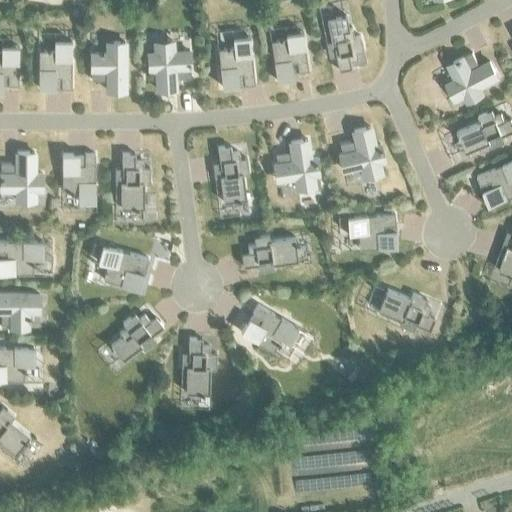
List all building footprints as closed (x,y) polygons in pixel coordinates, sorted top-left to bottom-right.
[(330,41),(325,42),(327,55),(335,54),(338,69),(350,67),(349,61),(357,59),(355,52),(362,51),(359,35),(352,36),(351,28),(347,29),(345,15),(326,19),(330,41)] [(286,39),(270,41),(275,80),(292,78),(290,62),(296,61),(297,71),(307,70),(302,31),(285,34),(286,39)] [(233,48),(218,49),(221,86),(238,85),(237,73),(243,72),(244,83),(253,83),(249,36),(232,38),(233,48)] [(55,51),(39,51),(38,88),(55,88),(55,76),(62,76),(62,88),(71,88),(71,41),(55,41),(55,51)] [(155,52),(148,52),(149,70),(156,70),(157,88),(177,87),(176,77),(189,76),(189,68),(190,68),(189,50),(175,50),(174,41),(154,42),(155,52)] [(108,52),(92,52),(92,78),(108,78),(108,89),(125,89),(125,42),(108,42),(108,52)] [(1,51),(0,50),(0,90),(2,90),(2,74),(8,74),(8,84),(18,84),(18,46),(1,46),(1,51)] [(456,78),(446,84),(455,101),(465,96),(468,101),(484,93),(481,87),(500,78),(491,60),(480,66),(472,52),(465,56),(464,55),(449,63),(456,78)] [(481,122),(458,131),(467,153),(489,143),(492,148),(505,142),(503,136),(511,131),(511,120),(511,119),(504,121),(501,114),(495,117),(492,110),(478,116),(481,122)] [(343,154),(338,155),(342,170),(361,166),(364,176),(380,172),(378,162),(385,160),(382,144),(374,146),(369,125),(353,129),(355,140),(341,144),(343,154)] [(277,165),(272,165),(274,182),(296,179),(297,188),(313,186),(312,177),(320,175),(317,160),(310,161),(307,139),(290,141),(291,151),(275,153),(277,165)] [(219,161),(213,162),(215,177),(220,177),(223,201),(246,198),(243,173),(249,172),(247,157),(239,158),(238,151),(231,152),(230,145),(217,147),(219,161)] [(1,173),(0,173),(0,189),(17,189),(17,200),(34,200),(34,189),(42,189),(42,173),(34,173),(34,152),(17,152),(17,163),(1,163),(1,173)] [(122,167),(115,167),(115,182),(120,182),(120,207),(143,207),(143,182),(149,182),(149,167),(142,167),(142,160),(135,160),(135,152),(122,152),(122,167)] [(78,153),(62,153),(61,190),(77,190),(77,200),(94,200),(94,153),(85,153),(85,165),(78,165),(78,153)] [(511,161),(477,176),(480,185),(491,180),(494,186),(483,191),(489,206),(511,196),(511,161)] [(394,213),(347,216),(348,232),(358,232),(359,248),(396,246),(395,229),(383,230),(383,223),(395,223),(394,213)] [(507,247),(499,271),(511,275),(511,233),(507,231),(502,245),(507,247)] [(248,252),(240,253),(242,265),(256,264),(257,271),(272,269),(271,263),(297,260),(294,237),(269,240),(268,234),(253,236),(254,243),(247,244),(248,252)] [(41,240),(0,240),(0,249),(6,249),(6,256),(0,255),(0,272),(32,273),(32,256),(41,256),(41,240)] [(102,244),(98,260),(107,263),(103,278),(139,288),(143,272),(132,269),(134,263),(145,266),(148,257),(102,244)] [(387,287),(378,309),(401,319),(399,324),(413,330),(416,324),(429,329),(434,317),(428,314),(430,307),(424,304),(427,298),(412,292),(410,297),(387,287)] [(39,293),(0,292),(0,309),(2,309),(2,326),(28,326),(28,309),(39,309),(39,293)] [(249,316),(240,330),(272,350),(280,336),(289,342),(298,328),(257,303),(253,311),(263,317),(259,323),(249,316)] [(122,335),(111,343),(122,359),(140,345),(143,349),(155,340),(151,334),(163,326),(154,315),(149,320),(144,314),(139,318),(134,312),(122,322),(126,327),(119,332),(122,335)] [(188,351),(181,351),(181,366),(186,366),(185,392),(208,393),(209,367),(215,367),(216,352),(208,352),(209,345),(201,344),(202,337),(188,337),(188,351)] [(33,347),(0,346),(0,379),(23,379),(23,363),(33,363),(33,347)] [(0,441),(14,453),(29,435),(10,419),(13,414),(2,405),(0,406),(0,441)]
